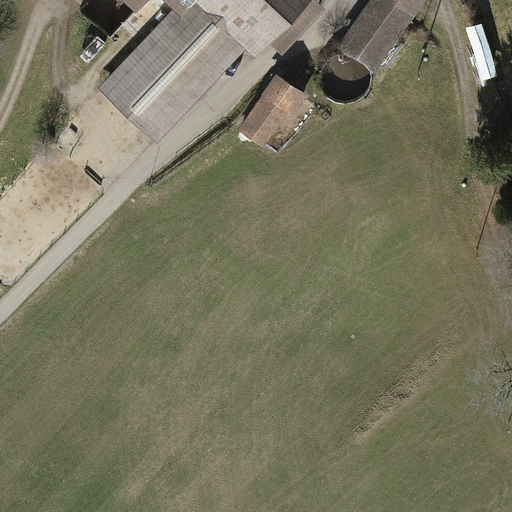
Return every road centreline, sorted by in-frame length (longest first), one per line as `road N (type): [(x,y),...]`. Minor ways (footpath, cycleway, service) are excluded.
road 1 (track): [(0,312),(130,177),(302,54),(338,0)]
road 2 (track): [(61,0),(54,69),(60,89),(144,166)]
road 3 (track): [(0,116),(47,0)]
